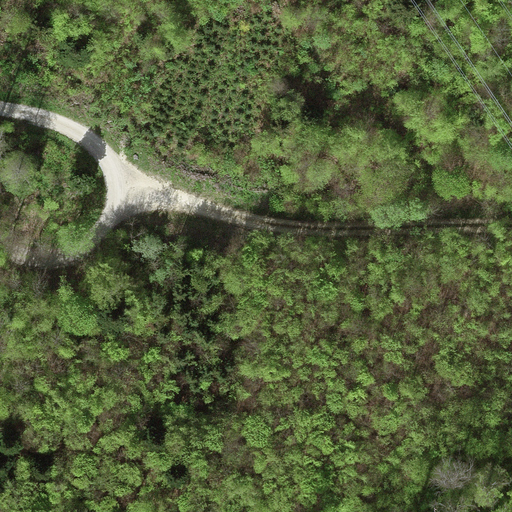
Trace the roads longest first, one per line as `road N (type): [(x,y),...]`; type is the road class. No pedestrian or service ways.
road 1 (track): [(119,183),(291,226),(511,224)]
road 2 (track): [(0,109),(88,136),(119,183),(111,217),(66,258),(42,260),(0,243)]
